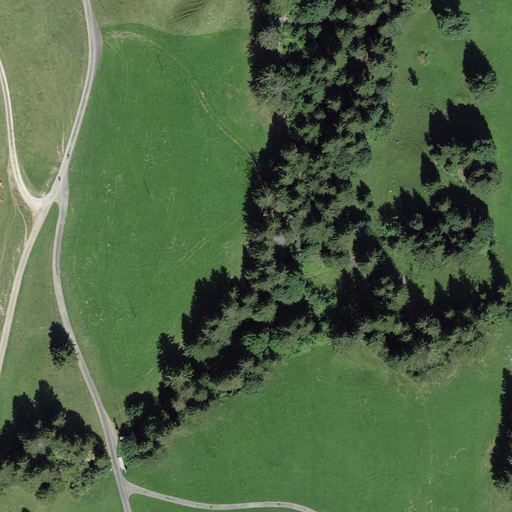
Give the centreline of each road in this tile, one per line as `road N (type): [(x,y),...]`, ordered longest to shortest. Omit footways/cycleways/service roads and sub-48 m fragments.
road 1 (track): [(0,362),(15,286),(88,91),(94,37),(85,0)]
road 2 (track): [(127,511),(61,309),(57,184)]
road 3 (track): [(309,511),(200,505),(121,486)]
road 4 (track): [(0,65),(16,169),(25,196),(41,211)]
